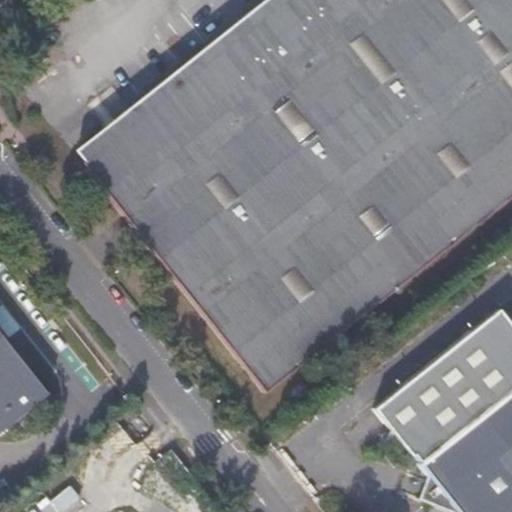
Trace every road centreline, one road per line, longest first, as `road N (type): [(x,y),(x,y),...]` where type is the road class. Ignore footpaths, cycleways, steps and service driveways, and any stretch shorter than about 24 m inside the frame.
road 1 (residential): [(0,168),(274,511)]
road 2 (unknown): [(0,294),(88,404)]
road 3 (unknown): [(185,400),(111,473),(108,497)]
